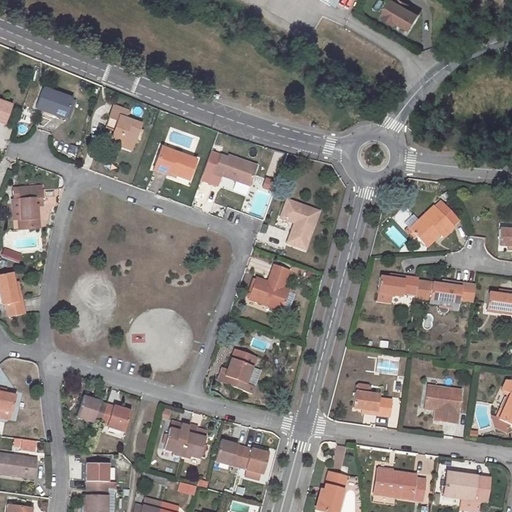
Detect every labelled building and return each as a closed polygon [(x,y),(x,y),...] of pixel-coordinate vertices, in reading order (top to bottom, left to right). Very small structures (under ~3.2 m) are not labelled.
[(399,21),(413,29),(421,15),(409,8),(402,4),(404,1),(401,0),(395,0),(388,14),(389,15),(399,21)] [(389,15),(388,17),(398,23),(399,21),(389,15)] [(43,88),(35,108),(65,119),(72,99),(43,88)] [(0,122),(5,124),(12,105),(0,100),(0,122)] [(117,121),(114,130),(110,139),(122,143),(124,140),(134,144),(141,124),(125,118),(128,110),(114,105),(109,118),(117,121)] [(117,121),(109,118),(105,127),(114,130),(117,121)] [(109,141),(132,149),(134,144),(124,140),(122,143),(110,139),(109,141)] [(168,173),(188,180),(196,160),(161,147),(155,163),(170,168),(168,173)] [(221,175),(233,179),(249,184),(256,166),(228,155),(227,157),(220,155),(212,176),(220,179),(221,175)] [(153,169),(168,175),(168,173),(170,168),(155,163),(153,169)] [(249,184),(233,179),(232,182),(248,188),(249,184)] [(37,206),(43,205),(41,186),(12,188),(13,199),(20,199),(20,201),(21,219),(19,220),(20,230),(38,228),(37,206)] [(304,249),(318,211),(286,199),(280,217),(294,222),(287,242),(304,249)] [(20,201),(12,201),(13,219),(21,218),(20,201)] [(408,229),(423,245),(436,232),(439,235),(442,238),(453,227),(452,226),(458,220),(440,201),(434,207),(433,206),(408,229)] [(383,234),(400,248),(407,239),(391,225),(383,234)] [(511,230),(498,230),(497,246),(511,246),(511,230)] [(436,232),(423,245),(425,247),(439,235),(436,232)] [(8,251),(5,259),(9,260),(11,255),(20,258),(21,256),(8,251)] [(9,260),(18,263),(20,258),(11,255),(9,260)] [(267,283),(255,278),(247,298),(281,311),(288,290),(281,287),(288,270),(274,264),(267,283)] [(0,294),(2,306),(6,305),(9,318),(25,314),(22,300),(18,301),(14,282),(12,272),(0,274),(0,294)] [(402,293),(415,295),(417,279),(403,277),(403,281),(388,278),(379,277),(376,293),(391,295),(401,297),(402,293)] [(460,288),(440,285),(430,284),(428,300),(458,304),(458,300),(472,302),(474,286),(460,284),(460,288)] [(376,293),(375,301),(390,303),(391,295),(376,293)] [(487,293),(485,309),(511,312),(511,296),(497,294),(487,293)] [(234,349),(227,369),(224,376),(227,377),(224,384),(251,395),(261,370),(258,369),(252,366),(255,357),(234,349)] [(258,369),(261,359),(255,357),(252,366),(258,369)] [(222,368),(216,381),(224,384),(227,377),(224,376),(227,369),(222,368)] [(511,381),(505,380),(501,390),(509,394),(497,420),(509,425),(511,426),(511,381)] [(354,392),(351,408),(361,409),(375,411),(375,415),(389,417),(391,401),(378,399),(378,395),(369,394),(370,389),(367,387),(358,385),(355,387),(354,392)] [(438,421),(456,424),(460,391),(425,386),(422,409),(434,410),(439,411),(438,421)] [(0,416),(9,419),(11,411),(12,411),(15,395),(5,393),(4,397),(0,395),(0,416)] [(82,396),(75,417),(100,425),(107,404),(82,396)] [(100,425),(123,432),(131,412),(107,404),(100,425)] [(509,425),(497,420),(494,428),(505,433),(509,425)] [(189,425),(180,423),(178,431),(169,429),(163,450),(173,452),(172,455),(180,458),(189,425)] [(197,428),(189,425),(180,458),(189,460),(190,457),(199,459),(205,438),(195,436),(197,428)] [(34,452),(35,440),(13,438),(12,450),(34,452)] [(219,441),(214,461),(238,468),(244,448),(236,445),(219,441)] [(334,461),(338,462),(343,449),(339,447),(334,461)] [(251,450),(244,448),(238,468),(246,470),(260,473),(263,474),(269,454),(251,450)] [(0,474),(33,479),(36,460),(25,458),(25,457),(0,453),(0,474)] [(87,463),(86,480),(86,489),(108,489),(108,464),(87,463)] [(245,477),(258,481),(260,473),(246,470),(245,477)] [(376,470),(373,494),(421,501),(423,480),(413,479),(413,475),(376,470)] [(327,473),(321,499),(318,498),(315,509),(324,511),(335,511),(341,490),(336,489),(340,476),(327,473)] [(488,479),(459,475),(458,478),(445,476),(442,496),(463,499),(479,501),(485,502),(488,479)] [(341,490),(345,478),(340,476),(336,489),(341,490)] [(178,481),(175,491),(192,495),(194,486),(178,481)] [(107,511),(108,490),(108,489),(86,489),(86,496),(85,511),(107,511)] [(160,503),(143,499),(141,506),(159,510),(160,503)] [(463,499),(462,508),(478,510),(479,501),(463,499)] [(176,511),(177,508),(160,503),(159,510),(164,511),(176,511)]
